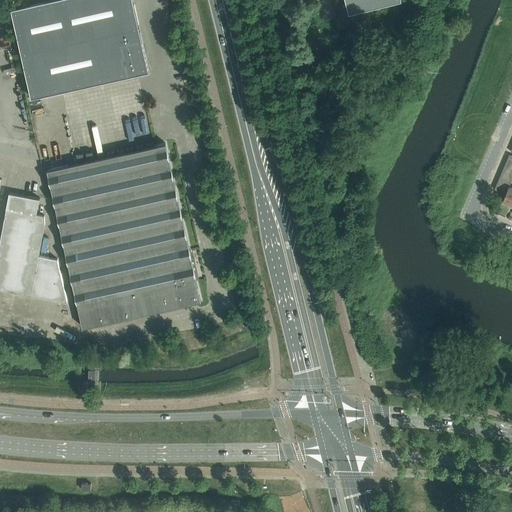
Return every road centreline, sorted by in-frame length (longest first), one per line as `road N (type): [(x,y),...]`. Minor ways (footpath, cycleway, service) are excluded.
road 1 (tertiary): [(0,446),(321,454)]
road 2 (tertiary): [(310,414),(92,418),(0,411)]
road 3 (primary): [(340,413),(301,243),(261,164)]
road 4 (primary): [(261,164),(310,414)]
road 5 (tertiary): [(511,435),(340,413)]
road 6 (primary): [(219,0),(261,164)]
road 7 (residential): [(511,236),(467,218),(511,110)]
road 8 (tertiary): [(351,453),(511,472)]
